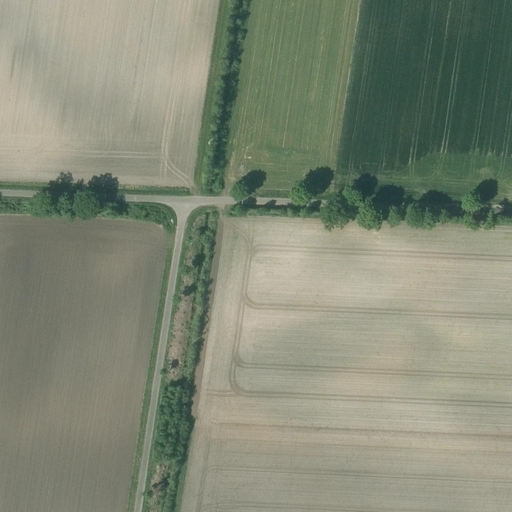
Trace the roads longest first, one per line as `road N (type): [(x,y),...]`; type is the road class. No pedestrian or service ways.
road 1 (unclassified): [(511,215),(184,203)]
road 2 (unclassified): [(184,203),(137,511)]
road 3 (unclassified): [(184,203),(0,195)]
